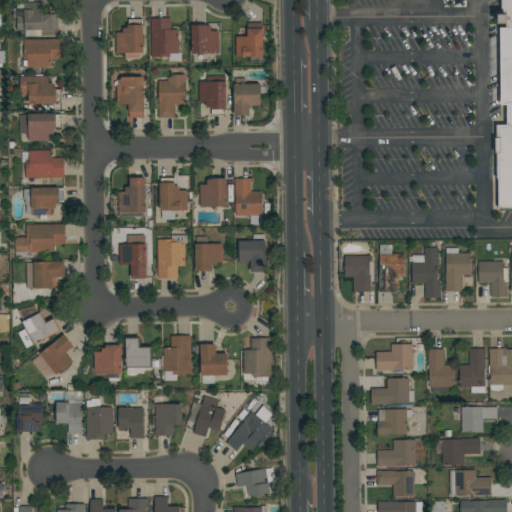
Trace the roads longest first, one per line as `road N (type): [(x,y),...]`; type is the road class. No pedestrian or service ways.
road 1 (residential): [(91,0),(97,311)]
road 2 (secondary): [(325,511),(322,216)]
road 3 (residential): [(94,150),(293,149),(320,138)]
road 4 (residential): [(298,321),(511,321)]
road 5 (secondary): [(298,321),(300,498)]
road 6 (residential): [(48,471),(188,471)]
road 7 (residential): [(97,311),(229,308)]
road 8 (secondary): [(320,138),(318,17)]
